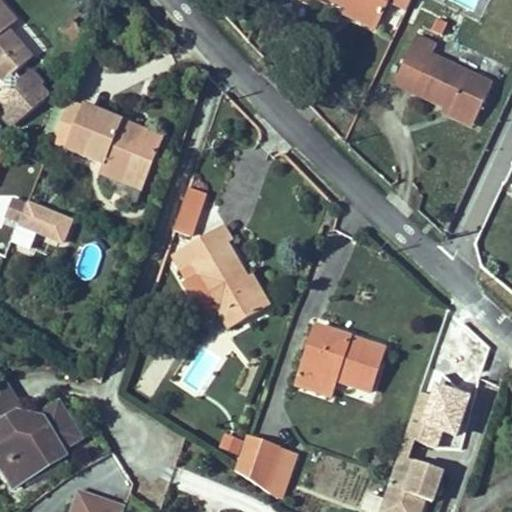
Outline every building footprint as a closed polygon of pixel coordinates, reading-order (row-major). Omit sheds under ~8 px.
[(379,23),(389,3),(390,0),(396,0),(409,6),(411,0),(331,0),(347,8),(379,23)] [(409,6),(396,0),(390,0),(389,3),(406,11),(409,6)] [(16,22),(0,3),(0,75),(4,80),(3,91),(0,90),(0,112),(2,115),(7,111),(17,123),(21,119),(22,120),(48,97),(40,88),(42,85),(31,72),(21,80),(15,73),(32,59),(12,35),(9,37),(5,32),(7,30),(16,22)] [(375,30),(379,23),(347,8),(344,15),(375,30)] [(432,31),(443,36),(447,26),(437,21),(432,31)] [(413,93),(445,108),(475,122),(492,86),(432,57),(437,45),(417,36),(399,75),(418,84),(413,93)] [(394,84),(413,93),(418,84),(399,75),(394,84)] [(123,123),(70,101),(53,143),(104,164),(101,173),(123,182),(126,173),(147,182),(162,146),(121,130),(123,123)] [(472,127),(475,122),(445,108),(443,113),(472,127)] [(17,123),(7,111),(2,115),(13,128),(22,120),(21,119),(17,123)] [(164,139),(123,123),(121,130),(162,146),(164,139)] [(144,191),(147,182),(126,173),(123,182),(144,191)] [(205,195),(189,189),(182,209),(198,214),(205,195)] [(20,223),(27,207),(12,201),(6,217),(20,223)] [(72,222),(28,204),(27,207),(20,223),(13,242),(31,249),(38,232),(63,242),(72,222)] [(198,214),(182,209),(174,232),(190,238),(198,214)] [(223,227),(217,230),(225,244),(226,243),(231,241),(223,227)] [(225,244),(217,230),(172,256),(181,271),(193,264),(201,277),(230,330),(264,310),(247,279),(226,243),(225,244)] [(189,284),(201,277),(193,264),(181,271),(189,284)] [(247,279),(264,310),(270,307),(252,276),(247,279)] [(350,339),(315,327),(301,369),(335,381),(370,392),(384,351),(363,344),(362,347),(349,343),(350,339)] [(350,339),(349,343),(362,347),(363,344),(350,339)] [(301,369),(295,386),(330,397),(335,381),(301,369)] [(43,419),(32,426),(25,424),(19,414),(20,407),(5,383),(0,385),(0,445),(0,446),(0,454),(6,464),(10,462),(23,482),(51,465),(48,460),(82,439),(59,403),(44,412),(43,419)] [(445,420),(414,410),(405,439),(415,442),(435,449),(445,420)] [(43,419),(19,414),(25,424),(32,426),(43,419)] [(247,438),(235,471),(265,491),(280,449),(247,438)] [(415,442),(405,439),(398,458),(409,461),(415,442)] [(84,454),(91,466),(104,458),(97,447),(84,454)] [(295,455),(280,449),(265,491),(279,500),(295,455)] [(409,461),(398,458),(379,511),(420,511),(424,501),(426,501),(429,491),(436,493),(443,473),(409,461)] [(23,482),(10,462),(6,464),(1,468),(14,488),(23,482)] [(429,491),(426,501),(432,504),(436,493),(429,491)] [(124,511),(125,509),(79,493),(72,511),(124,511)]
